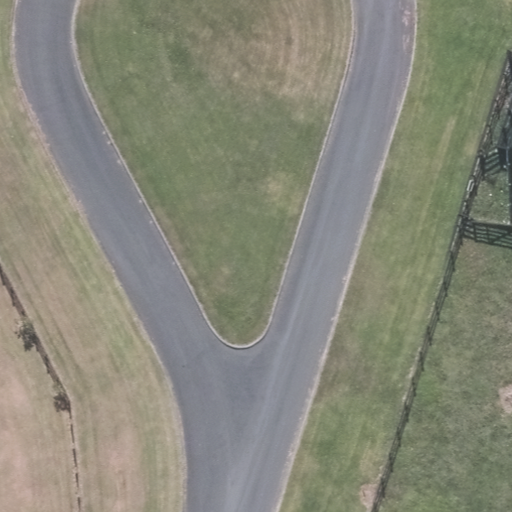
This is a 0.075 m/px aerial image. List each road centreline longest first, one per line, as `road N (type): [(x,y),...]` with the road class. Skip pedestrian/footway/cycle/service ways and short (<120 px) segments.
road 1 (residential): [(240,496),(192,351),(70,124),(37,25),(42,0)]
road 2 (residential): [(377,0),(377,43),(298,321)]
road 3 (residential): [(298,321),(240,496)]
